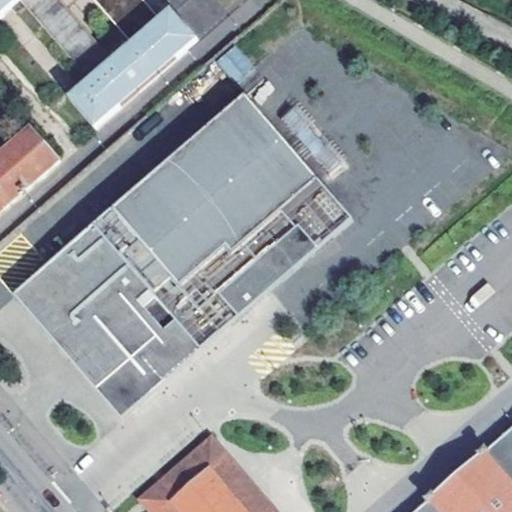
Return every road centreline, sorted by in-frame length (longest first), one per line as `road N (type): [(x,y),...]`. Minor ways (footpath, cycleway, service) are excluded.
road 1 (residential): [(70,502),(376,221)]
road 2 (residential): [(254,0),(0,225)]
